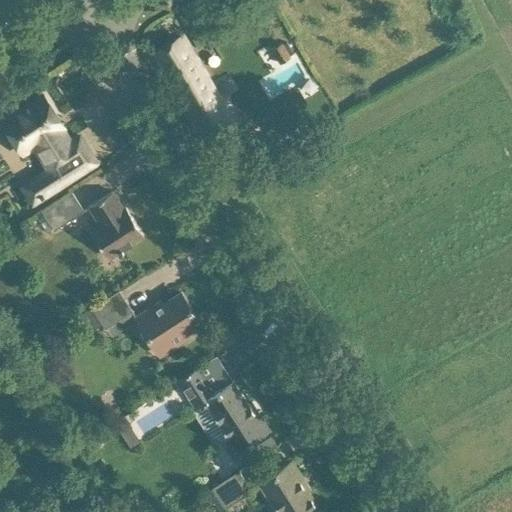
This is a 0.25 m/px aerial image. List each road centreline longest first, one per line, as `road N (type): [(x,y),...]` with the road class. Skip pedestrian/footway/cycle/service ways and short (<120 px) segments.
road 1 (tertiary): [(411,507),(124,54),(122,18)]
road 2 (residential): [(122,18),(65,8),(0,36)]
